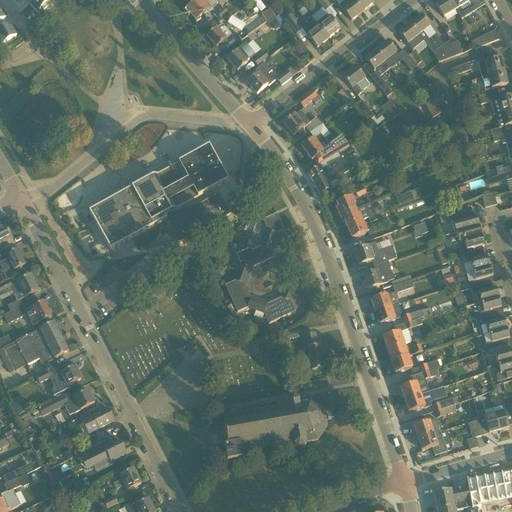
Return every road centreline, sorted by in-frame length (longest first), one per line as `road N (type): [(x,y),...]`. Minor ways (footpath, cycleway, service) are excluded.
road 1 (residential): [(180,511),(17,206)]
road 2 (residential): [(403,481),(320,250)]
road 3 (residential): [(248,124),(410,0)]
road 4 (residential): [(248,124),(137,0)]
road 5 (residential): [(320,250),(267,145),(248,124)]
